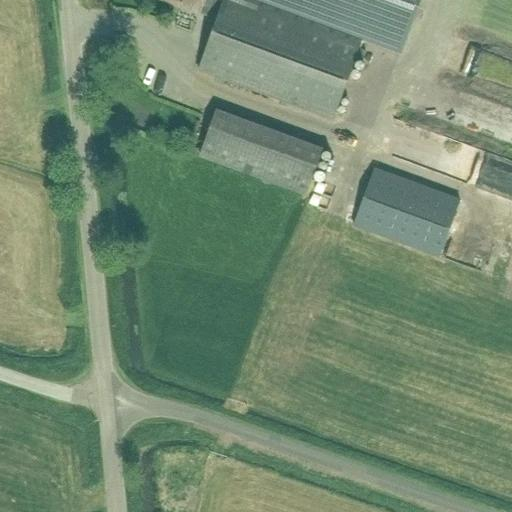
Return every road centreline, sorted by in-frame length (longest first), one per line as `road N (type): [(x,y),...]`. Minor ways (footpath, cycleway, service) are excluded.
road 1 (unclassified): [(108,403),(68,0)]
road 2 (unclassified): [(471,511),(187,413),(108,403)]
